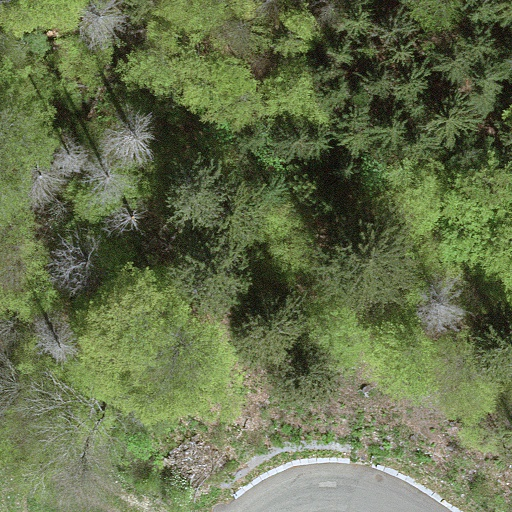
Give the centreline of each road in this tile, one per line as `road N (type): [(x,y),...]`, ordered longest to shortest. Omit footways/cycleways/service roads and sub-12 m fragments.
road 1 (track): [(227,511),(175,462),(0,414)]
road 2 (track): [(511,163),(397,0)]
road 3 (tertiary): [(388,511),(337,492),(303,495),(269,511)]
